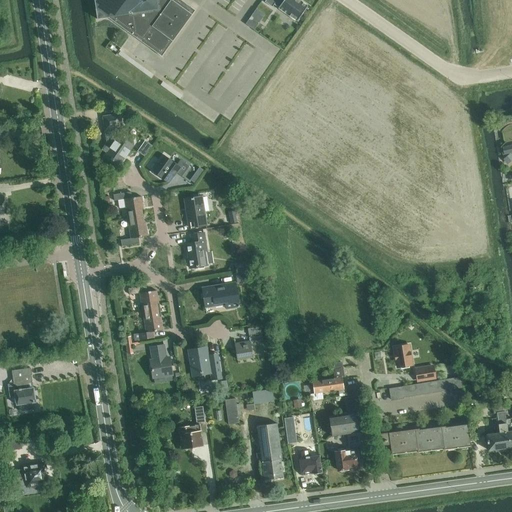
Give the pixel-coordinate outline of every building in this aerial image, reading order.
[(157,53),(162,57),(166,52),(192,15),(193,15),(196,10),(191,7),(191,6),(182,0),(94,0),(98,19),(109,18),(137,38),(138,36),(143,39),(141,41),(158,53),(157,53)] [(266,0),(265,2),(272,7),(274,5),(279,8),(278,8),(297,21),(308,6),(300,1),(301,0),(300,0),(299,0),(266,0)] [(249,19),(246,24),(253,30),(257,25),(249,19)] [(118,54),(151,78),(153,74),(121,51),(118,54)] [(160,85),(180,100),(183,96),(163,82),(160,85)] [(104,117),(106,130),(122,128),(120,115),(104,117)] [(108,143),(103,150),(108,153),(113,156),(111,159),(120,165),(125,158),(133,145),(119,136),(118,129),(106,130),(108,143)] [(509,145),(502,147),(504,154),(511,153),(509,145)] [(511,156),(509,153),(503,158),(508,163),(511,159),(511,156)] [(184,173),(189,166),(181,160),(177,164),(165,155),(153,172),(169,183),(174,176),(173,175),(175,172),(182,177),(184,173)] [(125,199),(128,219),(143,216),(141,206),(143,205),(142,196),(132,198),(131,192),(114,195),(115,201),(125,199)] [(189,221),(190,227),(206,224),(202,197),(200,197),(200,198),(193,199),(193,198),(185,199),(189,221)] [(237,223),(235,211),(228,212),(231,224),(237,223)] [(143,216),(128,219),(131,238),(121,240),(122,246),(140,243),(139,237),(148,236),(146,227),(145,227),(143,216)] [(186,245),(189,267),(205,265),(203,251),(207,251),(205,233),(191,236),(192,244),(186,245)] [(235,264),(237,272),(238,282),(251,280),(248,262),(235,264)] [(203,288),(206,307),(216,305),(216,303),(226,302),(227,308),(239,306),(235,283),(203,288)] [(140,293),(143,313),(158,310),(156,299),(158,299),(157,290),(147,292),(146,286),(129,288),(130,295),(140,293)] [(146,332),(133,334),(134,341),(154,337),(154,331),(163,330),(162,321),(160,321),(158,310),(143,313),(146,332)] [(124,337),(127,354),(133,353),(132,344),(131,336),(124,337)] [(235,347),(237,360),(252,358),(250,342),(249,342),(235,344),(235,347)] [(151,360),(154,377),(172,375),(170,358),(166,358),(164,345),(151,347),(153,360),(151,360)] [(394,347),(398,367),(412,364),(409,345),(394,347)] [(189,351),(193,375),(208,373),(209,381),(220,380),(217,357),(207,358),(206,349),(189,351)] [(334,377),(312,381),(314,393),(338,390),(339,397),(346,396),(345,387),(344,387),(342,376),(344,376),(342,361),(332,363),(334,377)] [(417,375),(418,381),(435,378),(433,366),(416,369),(417,375)] [(452,367),(448,367),(449,376),(457,374),(456,366),(452,367)] [(27,382),(33,381),(32,375),(33,374),(32,367),(12,370),(14,383),(8,384),(10,397),(16,396),(17,404),(19,404),(20,411),(35,409),(34,402),(36,401),(34,388),(28,388),(27,382)] [(389,388),(391,399),(402,398),(401,387),(389,388)] [(253,404),(274,401),(272,389),(251,392),(253,404)] [(323,392),(310,395),(311,401),(324,399),(323,392)] [(225,400),(228,424),(239,423),(235,398),(225,400)] [(300,399),(293,400),(294,408),(302,407),(300,399)] [(181,429),(180,430),(180,435),(182,436),(184,448),(192,447),(203,445),(201,432),(207,431),(205,415),(204,415),(203,406),(194,407),(196,417),(198,425),(181,428),(181,429)] [(311,406),(297,409),(300,423),(314,420),(311,406)] [(509,448),(506,420),(504,406),(492,408),(493,414),(497,413),(499,431),(497,431),(498,433),(486,435),(488,450),(509,448)] [(329,416),(332,436),(347,434),(360,432),(357,412),(329,416)] [(284,419),(286,432),(294,430),(298,430),(295,417),(284,419)] [(283,478),(281,459),(282,459),(278,429),(277,423),(257,426),(258,430),(265,480),(283,478)] [(380,433),(382,445),(390,444),(391,452),(418,449),(444,446),(444,447),(470,443),(469,437),(467,427),(442,430),(442,429),(415,433),(415,432),(389,435),(389,432),(380,433)] [(317,439),(316,428),(309,429),(311,440),(317,439)] [(6,442),(7,451),(22,449),(21,440),(17,440),(6,442)] [(337,460),(338,470),(360,468),(360,467),(365,466),(364,458),(363,458),(362,449),(358,450),(358,449),(350,450),(336,452),(337,460)] [(299,458),(302,475),(322,473),(320,455),(310,457),(309,450),(300,451),(301,458),(299,458)] [(22,469),(13,470),(16,487),(28,485),(30,485),(32,486),(36,485),(37,484),(45,483),(44,474),(47,473),(45,463),(32,465),(32,463),(22,465),(22,469)]
